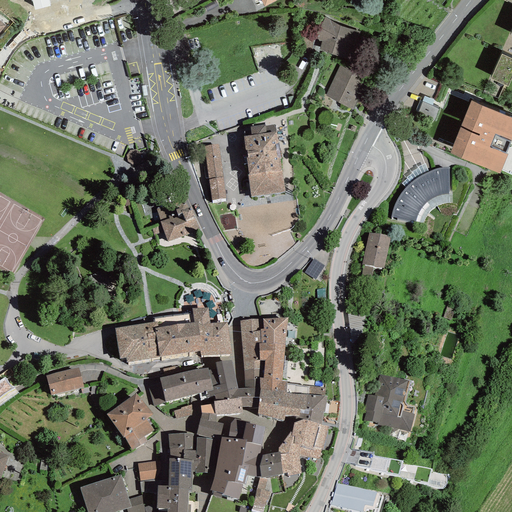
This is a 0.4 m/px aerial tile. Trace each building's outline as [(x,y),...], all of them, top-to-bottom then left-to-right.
[(340,27),(325,18),(317,36),(325,40),(323,48),(345,55),(348,47),(354,49),(359,32),(340,27)] [(314,29),(304,28),(301,49),(311,50),(314,29)] [(511,74),(511,56),(501,51),(490,76),(508,83),(511,74)] [(341,66),(328,94),(351,105),(365,78),(341,66)] [(511,116),(472,100),(453,148),(511,171),(511,116)] [(438,108),(422,101),(418,111),(434,117),(438,108)] [(274,131),(243,135),(253,200),(283,195),(274,131)] [(218,149),(205,151),(212,204),(225,202),(218,149)] [(140,155),(135,152),(130,153),(127,157),(128,162),(133,166),(138,164),(141,160),(140,155)] [(445,194),(448,194),(450,167),(444,168),(442,168),(437,169),(432,169),(427,172),(422,175),(418,178),(415,180),(411,182),(408,185),(405,187),(403,190),(400,193),(398,197),(396,201),(394,204),(392,208),(392,211),(391,215),(391,218),(415,222),(416,220),(417,217),(419,213),(421,209),(426,203),(429,200),(433,198),(438,196),(442,195),(445,194)] [(189,216),(161,226),(168,244),(198,234),(189,216)] [(389,243),(370,238),(363,268),(383,272),(389,243)] [(317,261),(307,271),(315,278),(325,268),(317,261)] [(153,317),(153,322),(156,322),(157,328),(154,328),(159,358),(201,351),(202,356),(231,354),(227,322),(210,323),(207,307),(192,308),(192,313),(153,317)] [(263,329),(260,329),(261,343),(285,344),(288,318),(262,319),(263,329)] [(258,319),(240,321),(243,366),(245,388),(260,387),(260,378),(264,378),(265,361),(259,360),(259,344),(261,343),(260,329),(258,329),(258,319)] [(153,322),(115,328),(119,358),(126,357),(127,363),(159,358),(154,328),(157,328),(156,322),(153,322)] [(282,381),(285,344),(261,343),(259,344),(259,360),(265,361),(264,378),(260,378),(260,387),(260,389),(282,392),(287,393),(287,383),(287,382),(282,381)] [(231,360),(215,362),(216,368),(209,370),(213,390),(199,394),(200,403),(201,406),(214,404),(214,401),(215,401),(238,398),(237,388),(231,360)] [(166,403),(165,401),(199,394),(213,390),(209,370),(208,368),(196,370),(159,378),(160,382),(148,385),(153,407),(166,403)] [(78,374),(48,381),(52,398),(82,391),(78,374)] [(406,387),(381,381),(375,401),(369,399),(365,413),(367,413),(365,422),(408,434),(413,419),(410,418),(412,411),(400,408),(406,387)] [(305,410),(307,386),(287,383),(287,393),(282,392),(276,419),(284,421),(284,416),(296,416),(299,416),(300,410),(305,410)] [(0,399),(9,393),(3,386),(0,388),(0,399)] [(296,418),(295,422),(303,419),(308,420),(321,425),(321,423),(323,411),(325,412),(327,396),(324,396),(325,388),(307,386),(305,410),(300,410),(299,416),(296,416),(296,418)] [(260,389),(260,387),(245,388),(242,388),(237,388),(238,398),(240,397),(242,406),(244,407),(258,407),(260,389)] [(257,414),(276,419),(282,392),(260,389),(258,407),(257,414)] [(243,413),(242,406),(240,397),(238,398),(215,401),(214,401),(214,404),(215,415),(216,415),(243,413)] [(151,420),(135,399),(108,421),(124,441),(124,440),(132,455),(146,447),(143,442),(153,435),(145,424),(151,420)] [(201,406),(200,403),(181,408),(181,410),(174,411),(175,419),(201,411),(201,406)] [(214,404),(201,406),(201,411),(202,413),(201,416),(200,418),(216,422),(216,418),(216,415),(215,415),(214,404)] [(200,418),(196,434),(213,439),(219,440),(223,424),(216,422),(200,418)] [(234,419),(230,423),(228,438),(247,439),(246,442),(251,443),(255,425),(249,423),(250,422),(234,419)] [(328,427),(321,425),(308,420),(303,419),(295,422),(294,422),(291,432),(291,435),(295,436),(293,443),(312,448),(313,447),(322,449),(328,427)] [(265,427),(255,425),(251,443),(261,445),(265,427)] [(319,459),(322,449),(313,447),(312,448),(293,443),(295,436),(291,435),(291,432),(290,431),(278,448),(278,452),(280,452),(280,454),(282,473),(287,473),(288,476),(301,474),(299,455),(319,459)] [(193,434),(168,434),(169,458),(181,458),(193,460),(195,460),(195,450),(192,450),(193,434)] [(260,455),(261,445),(251,443),(246,442),(247,439),(228,438),(221,437),(214,479),(210,490),(238,500),(243,484),(244,484),(246,475),(261,478),(259,466),(262,455),(260,455)] [(213,439),(197,438),(195,450),(195,460),(193,460),(192,472),(195,471),(195,473),(213,473),(219,440),(213,439)] [(374,453),(359,450),(356,465),(369,468),(368,469),(384,472),(384,473),(399,476),(399,477),(427,483),(427,485),(443,488),(444,487),(445,486),(446,484),(447,482),(447,480),(447,478),(447,476),(446,474),(431,471),(431,469),(403,464),(403,462),(373,456),(374,453)] [(278,452),(262,455),(259,466),(261,478),(282,473),(280,454),(280,452),(278,452)] [(192,472),(193,460),(181,458),(169,458),(169,474),(192,475),(192,472)] [(159,471),(159,463),(139,466),(141,481),(154,479),(159,471)] [(192,490),(192,475),(169,474),(168,486),(168,489),(188,489),(192,490)] [(121,475),(79,488),(86,511),(115,511),(126,509),(131,507),(129,499),(121,475)] [(187,504),(188,489),(168,489),(168,486),(157,486),(157,497),(157,508),(167,509),(166,511),(190,511),(191,504),(187,504)] [(378,511),(382,501),(338,486),(331,506),(349,511),(378,511)] [(262,511),(267,495),(257,492),(252,511),(253,511),(262,511)] [(143,495),(129,499),(131,507),(126,509),(126,511),(145,511),(144,501),(143,495)] [(157,497),(144,501),(145,511),(158,511),(157,508),(157,497)]
